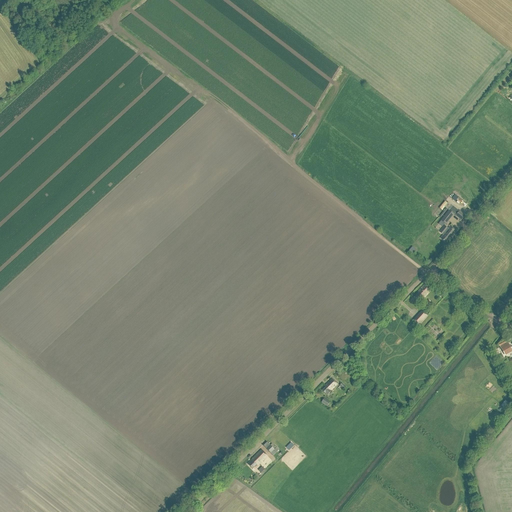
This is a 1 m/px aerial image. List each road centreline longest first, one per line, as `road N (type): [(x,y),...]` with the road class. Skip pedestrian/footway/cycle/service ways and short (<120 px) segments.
road 1 (unclassified): [(186,511),(430,273)]
road 2 (track): [(270,146),(428,274)]
road 3 (unclassified): [(430,273),(511,175)]
